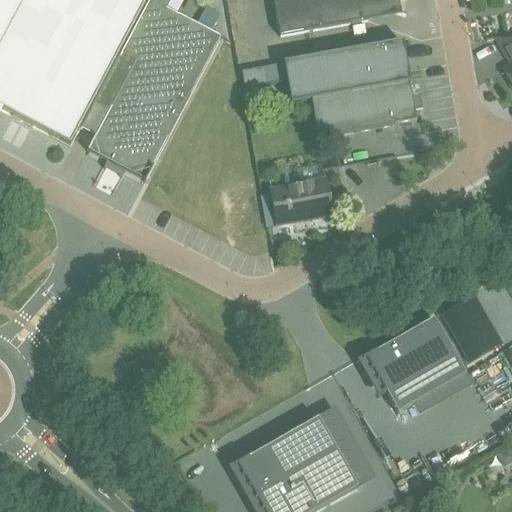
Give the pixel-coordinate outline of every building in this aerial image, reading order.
[(2,0),(9,37),(0,53),(0,110),(0,111),(70,148),(148,0),(2,0)] [(150,0),(150,1),(166,9),(170,0),(150,0)] [(273,0),(281,38),(402,16),(400,5),(400,0),(273,0)] [(133,34),(83,128),(97,136),(89,151),(108,161),(106,165),(125,174),(126,171),(146,181),(193,91),(221,38),(211,33),(197,26),(166,9),(150,1),(133,34)] [(511,37),(487,41),(487,43),(497,41),(511,66),(504,71),(511,84),(511,37)] [(319,141),(417,123),(402,44),(242,73),(245,91),(288,83),(292,105),(312,101),(319,141)] [(151,186),(142,203),(238,253),(246,237),(235,170),(177,139),(152,187),(151,186)] [(338,168),(336,154),(327,156),(325,148),(317,149),(321,171),(338,168)] [(277,226),(332,216),(326,182),(271,192),(277,226)] [(474,300),(443,319),(458,345),(489,326),(474,300)] [(465,378),(434,324),(367,363),(398,417),(465,378)] [(260,502),(340,455),(321,421),(240,467),(260,502)] [(321,511),(360,489),(340,455),(260,502),(266,511),(321,511)]
